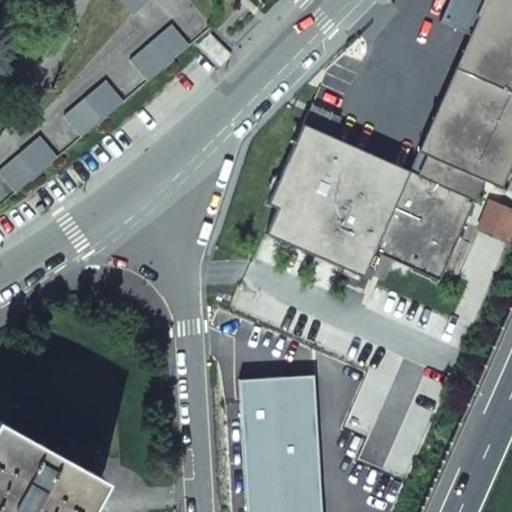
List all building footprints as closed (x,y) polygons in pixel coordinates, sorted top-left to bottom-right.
[(118,0),(131,15),(148,0),(118,0)] [(340,118),(311,103),(266,204),(276,209),(264,234),(362,277),(367,264),(371,266),(376,256),(371,254),(374,247),(395,256),(397,250),(442,270),(473,201),(471,200),(480,180),(505,191),(511,173),(511,0),(447,0),(438,22),(468,35),(407,171),(332,137),(340,118)] [(129,60),(146,81),(187,46),(170,25),(129,60)] [(63,116),(80,137),(121,102),(104,81),(63,116)] [(0,168),(0,175),(15,193),(56,157),(38,137),(0,168)] [(240,382),(248,511),(321,511),(313,377),(240,382)] [(0,511),(83,511),(102,478),(0,421),(0,511)]
